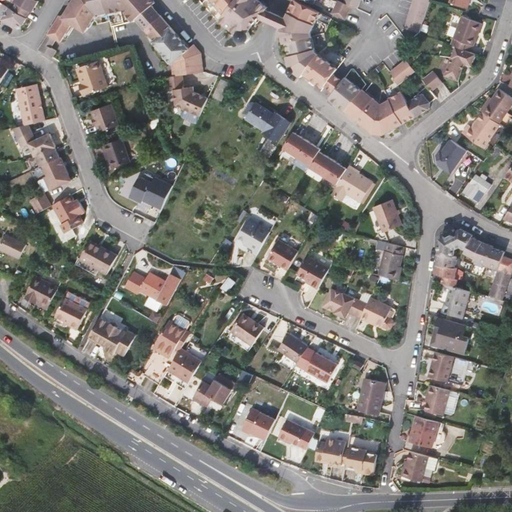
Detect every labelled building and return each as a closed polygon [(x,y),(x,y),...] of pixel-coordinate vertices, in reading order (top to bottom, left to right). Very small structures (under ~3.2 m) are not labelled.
[(32,12),(38,0),(14,0),(14,1),(16,3),(13,9),(3,4),(0,8),(0,17),(13,26),(22,25),(26,18),(25,18),(29,10),(32,12)] [(84,33),(91,22),(95,15),(109,12),(110,14),(124,10),(134,21),(137,20),(155,40),(153,42),(172,63),(174,75),(188,73),(192,72),(190,59),(202,57),(202,51),(194,42),(190,46),(152,3),(154,1),(153,0),(72,0),(62,17),(59,15),(47,34),(54,38),(60,41),(70,24),(84,33)] [(211,0),(223,13),(219,19),(236,32),(237,35),(237,37),(239,39),(241,40),(244,40),(246,39),(248,37),(249,35),(249,32),(248,30),(246,28),(256,17),(263,9),(267,5),(260,0),(211,0)] [(311,33),(320,13),(294,0),(286,20),(285,22),(282,29),(281,32),(291,68),(300,75),(302,72),(325,89),(326,86),(331,90),(335,93),(344,81),(341,79),(335,74),(338,69),(316,53),(311,33)] [(348,13),(351,6),(344,3),(338,0),(338,1),(335,7),(348,13)] [(359,0),(345,0),(344,3),(351,6),(356,8),(359,0)] [(414,0),(407,29),(421,33),(430,1),(430,0),(414,0)] [(471,0),(452,0),(451,3),(469,8),(471,0)] [(348,13),(335,7),(332,14),(345,20),(348,13)] [(263,9),(256,17),(261,19),(262,15),(265,10),(263,9)] [(262,15),(261,19),(266,22),(270,13),(265,10),(262,15)] [(270,24),(275,26),(279,17),(275,15),(270,13),(266,22),(270,24)] [(279,17),(275,26),(282,29),(285,22),(286,20),(279,17)] [(476,46),(483,24),(462,17),(452,45),(457,47),(467,51),(472,52),(475,46),(476,46)] [(42,41),(49,46),(54,38),(47,34),(44,39),(42,41)] [(55,49),(49,46),(42,41),(38,48),(51,56),(55,49)] [(472,66),(476,54),(472,52),(467,51),(457,47),(447,76),(460,80),(466,63),(472,66)] [(192,72),(204,70),(203,57),(202,57),(190,59),(192,72)] [(100,60),(80,67),(85,81),(82,82),(86,94),(108,86),(100,60)] [(394,72),(398,80),(400,84),(417,71),(408,60),(394,72)] [(0,62),(0,84),(9,68),(0,62)] [(428,85),(433,91),(443,82),(433,71),(424,79),(428,85)] [(176,106),(201,118),(210,100),(195,93),(194,85),(190,86),(188,73),(174,75),(173,75),(168,76),(170,89),(174,89),(176,106)] [(221,78),(215,97),(225,100),(231,81),(221,78)] [(381,103),(363,90),(363,91),(346,78),(344,81),(335,93),(331,99),(375,132),(383,134),(406,121),(416,116),(411,105),(403,89),(389,97),(389,99),(381,103)] [(45,118),(38,90),(34,90),(32,83),(15,88),(24,124),(29,123),(45,118)] [(416,116),(431,108),(431,103),(433,100),(438,97),(433,91),(428,85),(420,93),(421,96),(411,105),(416,116)] [(511,96),(501,89),(495,98),(485,112),(486,113),(502,124),(508,128),(509,128),(511,123),(511,114),(509,113),(511,107),(511,96)] [(485,112),(495,98),(492,97),(483,110),(484,111),(485,112)] [(277,116),(253,101),(250,102),(244,111),(245,116),(267,130),(266,131),(279,139),(290,122),(277,114),(277,116)] [(119,125),(111,103),(92,110),(100,131),(119,125)] [(486,113),(480,122),(476,128),(474,126),(472,125),(466,133),(486,146),(502,124),(486,113)] [(159,118),(150,122),(153,129),(162,126),(159,118)] [(44,166),(60,158),(55,148),(56,148),(50,135),(37,141),(29,123),(24,124),(21,125),(14,127),(25,148),(31,145),(37,157),(38,157),(43,167),(44,166)] [(502,124),(486,146),(492,151),(496,145),(508,128),(502,124)] [(298,156),(308,140),(294,131),(284,147),(298,156)] [(108,153),(111,159),(114,169),(132,162),(123,139),(103,147),(106,154),(108,153)] [(320,151),(322,149),(308,140),(298,156),(294,162),(308,171),(311,167),(320,151)] [(446,160),(443,164),(458,173),(472,151),(457,142),(449,154),(445,151),(442,157),(446,160)] [(498,147),(498,146),(494,152),(490,157),(494,160),(502,149),(498,147)] [(339,184),(348,168),(320,151),(311,167),(339,184)] [(72,180),(61,157),(60,158),(44,166),(49,176),(47,177),(53,190),(72,180)] [(373,180),(362,173),(357,170),(359,167),(352,163),(348,168),(339,184),(334,192),(344,199),(348,192),(362,199),(373,180)] [(487,177),(483,175),(481,178),(477,176),(465,193),(478,202),(484,193),(487,195),(492,187),(484,181),(487,177)] [(162,210),(173,186),(155,178),(152,183),(141,178),(138,179),(130,198),(142,204),(144,201),(162,210)] [(31,200),(39,214),(41,212),(52,207),(45,193),(31,200)] [(287,203),(290,197),(284,193),(281,199),(287,203)] [(87,211),(82,203),(78,205),(76,201),(73,195),(54,205),(64,224),(62,225),(66,233),(59,237),(61,243),(75,236),(72,230),(84,223),(80,215),(87,211)] [(404,225),(393,200),(375,208),(385,233),(404,225)] [(511,205),(502,220),(511,223),(511,205)] [(251,218),(272,229),(277,221),(256,209),(251,218)] [(248,243),(249,247),(259,253),(271,232),(249,218),(238,237),(248,243)] [(468,233),(462,229),(441,240),(437,264),(438,264),(436,275),(444,277),(442,284),(444,285),(449,286),(455,287),(457,288),(459,281),(456,280),(457,279),(463,280),(465,273),(459,269),(457,269),(459,258),(456,257),(458,250),(462,247),(468,251),(466,254),(477,260),(476,265),(497,270),(491,297),(496,298),(504,300),(511,264),(511,262),(500,259),(501,252),(488,249),(488,247),(479,245),(473,240),(475,237),(468,233)] [(28,245),(7,236),(0,250),(21,259),(28,245)] [(354,246),(357,239),(352,236),(349,244),(354,246)] [(400,280),(402,272),(399,271),(400,266),(404,247),(387,242),(368,237),(367,241),(377,244),(376,248),(386,251),(380,275),(382,275),(400,280)] [(270,258),(290,269),(292,265),(300,251),(279,240),(270,258)] [(113,254),(90,242),(81,260),(99,269),(104,272),(113,254)] [(259,253),(249,247),(247,250),(257,256),(259,253)] [(158,260),(152,257),(148,264),(155,267),(158,260)] [(313,283),(312,285),(319,289),(331,269),(309,257),(299,275),(308,280),(313,283)] [(99,269),(81,260),(78,265),(96,275),(99,269)] [(18,265),(10,261),(5,274),(13,278),(18,265)] [(185,272),(177,267),(174,265),(165,281),(150,272),(148,276),(136,269),(128,284),(140,291),(141,289),(147,292),(168,304),(185,272)] [(28,293),(40,299),(51,304),(57,292),(60,285),(36,274),(28,293)] [(213,278),(207,274),(204,278),(211,282),(213,278)] [(238,279),(232,275),(221,287),(228,291),(238,279)] [(441,295),(449,298),(452,298),(450,306),(448,305),(445,314),(465,318),(473,292),(457,288),(455,287),(449,286),(444,285),(441,295)] [(348,313),(361,319),(361,318),(368,305),(344,293),(343,295),(332,289),(324,306),(335,312),(334,313),(345,319),(348,313)] [(88,309),(92,303),(70,291),(67,298),(88,309)] [(67,298),(66,298),(57,315),(66,320),(71,323),(70,324),(78,329),(89,310),(88,309),(67,298)] [(368,305),(361,318),(370,322),(370,321),(385,328),(385,327),(389,329),(393,329),(395,324),(393,321),(392,320),(389,318),(392,312),(393,308),(371,298),(368,305)] [(151,318),(158,323),(161,317),(154,312),(151,318)] [(265,328),(245,314),(232,331),(253,346),(265,328)] [(174,322),(171,321),(155,348),(171,358),(177,349),(181,351),(182,348),(192,333),(188,331),(192,326),(191,322),(181,316),(177,317),(174,322)] [(101,317),(91,336),(108,346),(106,349),(115,354),(117,352),(125,357),(138,334),(129,329),(127,332),(101,317)] [(466,354),(474,327),(440,318),(432,345),(466,354)] [(308,348),(289,335),(279,351),(298,364),(308,348)] [(168,371),(165,376),(177,383),(182,377),(190,382),(204,362),(182,348),(181,351),(168,371)] [(339,365),(308,348),(298,364),(297,365),(329,383),(339,365)] [(469,361),(436,352),(429,377),(463,386),(469,361)] [(364,365),(356,361),(353,366),(361,370),(364,365)] [(165,376),(168,371),(153,362),(145,375),(160,385),(165,376)] [(182,377),(177,383),(186,388),(190,382),(182,377)] [(385,382),(364,377),(358,409),(378,414),(385,382)] [(213,386),(204,381),(194,398),(209,407),(214,399),(224,405),(233,389),(217,379),(213,386)] [(430,385),(427,395),(429,396),(428,402),(426,410),(445,416),(452,391),(430,385)] [(325,414),(326,411),(319,407),(314,416),(322,420),(325,414)] [(253,432),(268,439),(277,419),(254,408),(243,430),(252,434),(253,432)] [(289,410),(286,416),(311,427),(314,421),(289,410)] [(355,415),(348,414),(347,420),(354,422),(355,415)] [(364,417),(355,415),(354,422),(363,423),(364,417)] [(433,447),(440,422),(418,417),(411,441),(433,447)] [(301,446),(308,430),(288,420),(280,438),(287,442),(288,440),(293,442),(301,446)] [(347,445),(348,437),(322,432),(317,461),(324,462),(325,459),(329,460),(333,464),(343,466),(343,463),(346,463),(350,446),(347,445)] [(381,443),(354,438),(352,446),(350,446),(346,463),(349,464),(348,468),(363,470),(367,473),(373,475),(376,471),(381,443)] [(413,479),(427,482),(428,477),(433,458),(425,455),(415,453),(413,462),(411,470),(409,469),(407,477),(406,481),(412,482),(413,479)] [(442,460),(433,458),(428,477),(436,479),(437,473),(438,473),(442,460)]
